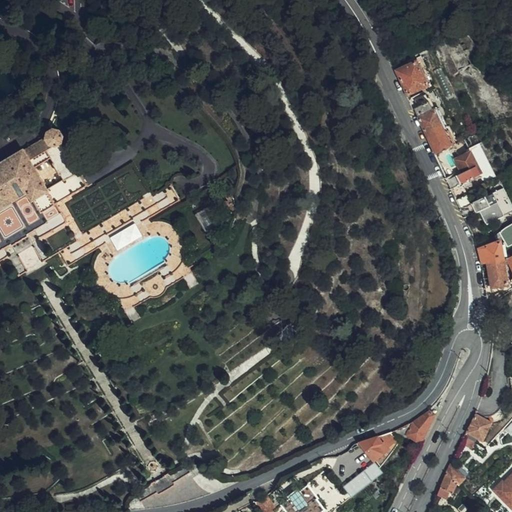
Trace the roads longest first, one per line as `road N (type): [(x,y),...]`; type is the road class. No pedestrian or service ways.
road 1 (tertiary): [(174,511),(408,411),(430,394),(456,336),(472,327)]
road 2 (tertiary): [(342,0),(458,233),(472,327)]
road 3 (tertiary): [(471,370),(397,511)]
road 4 (residential): [(471,370),(473,401),(421,511)]
